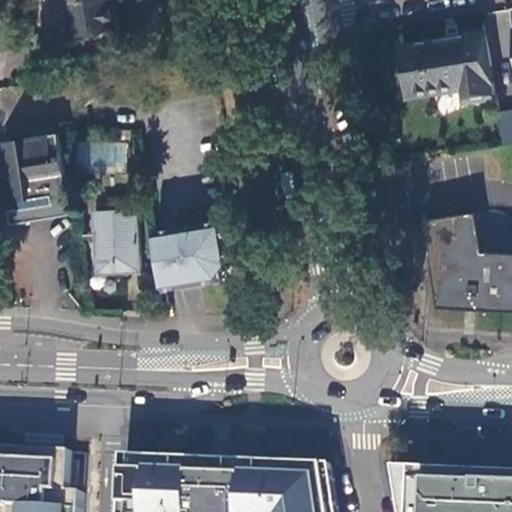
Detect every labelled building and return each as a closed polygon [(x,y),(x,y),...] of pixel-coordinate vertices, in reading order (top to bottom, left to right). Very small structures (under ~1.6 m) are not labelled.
[(65,0),(66,5),(70,10),(73,35),(120,28),(116,0),(65,0)] [(484,35),(402,47),(409,97),(467,89),(469,101),(494,96),(484,35)] [(0,77),(19,79),(20,55),(0,54),(0,77)] [(100,96),(95,74),(81,75),(89,106),(100,96)] [(499,142),(511,141),(511,109),(497,110),(499,142)] [(17,225),(73,216),(59,134),(3,144),(17,225)] [(131,144),(79,143),(78,172),(129,174),(131,144)] [(139,269),(134,211),(97,213),(102,270),(139,269)] [(511,253),(486,253),(479,212),(428,222),(443,309),(469,310),(475,311),(511,312),(511,253)] [(166,229),(157,230),(167,291),(176,289),(220,283),(233,262),(225,220),(166,229)] [(70,492),(72,452),(0,448),(0,511),(82,511),(84,493),(70,492)] [(331,511),(325,465),(124,457),(123,511),(125,511),(331,511)] [(397,468),(401,488),(413,488),(413,468),(397,468)] [(505,472),(413,468),(413,488),(401,488),(404,511),(511,511),(511,483),(505,483),(505,472)]
